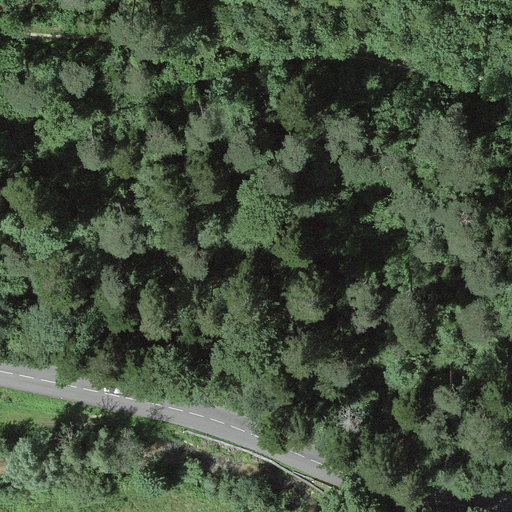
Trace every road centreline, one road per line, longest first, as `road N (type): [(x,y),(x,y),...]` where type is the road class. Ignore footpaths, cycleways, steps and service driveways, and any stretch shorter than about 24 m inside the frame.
road 1 (secondary): [(0,370),(195,414),(420,497),(511,510)]
road 2 (track): [(0,26),(245,42),(511,89)]
